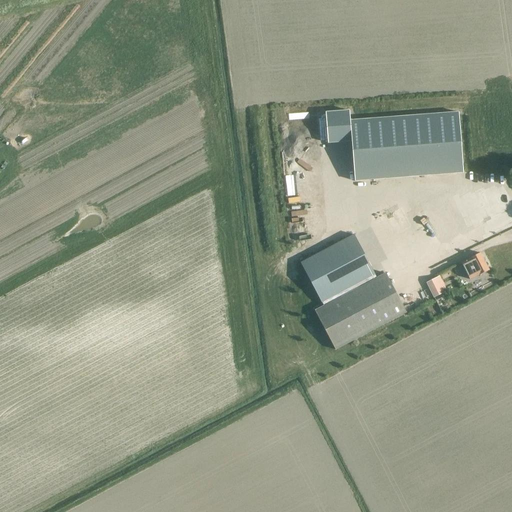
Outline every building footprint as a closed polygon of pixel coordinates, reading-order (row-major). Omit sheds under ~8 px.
[(463,173),(458,112),(350,121),(349,111),(325,113),(327,143),(351,142),(354,181),(463,173)] [(300,264),(321,303),(374,275),(354,236),(300,264)] [(478,276),(488,271),(479,253),(470,258),(461,263),(469,280),(478,275),(478,276)] [(335,350),(406,312),(385,273),(314,311),(335,350)] [(426,283),(433,298),(443,293),(436,279),(426,283)]
